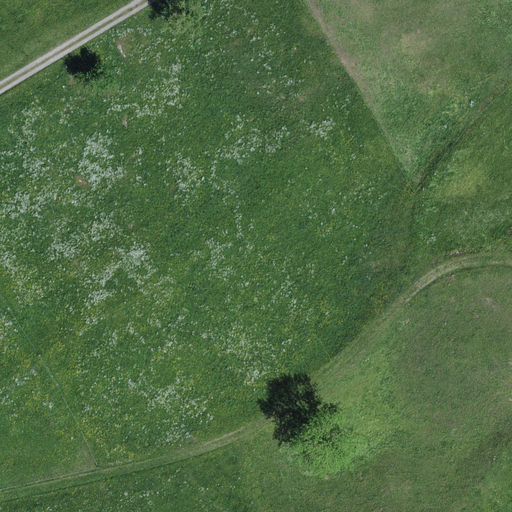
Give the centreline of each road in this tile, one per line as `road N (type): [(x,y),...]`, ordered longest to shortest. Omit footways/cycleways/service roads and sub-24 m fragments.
road 1 (track): [(0,495),(263,423),(334,375),(425,282),(464,262),(511,259)]
road 2 (track): [(0,89),(146,0)]
